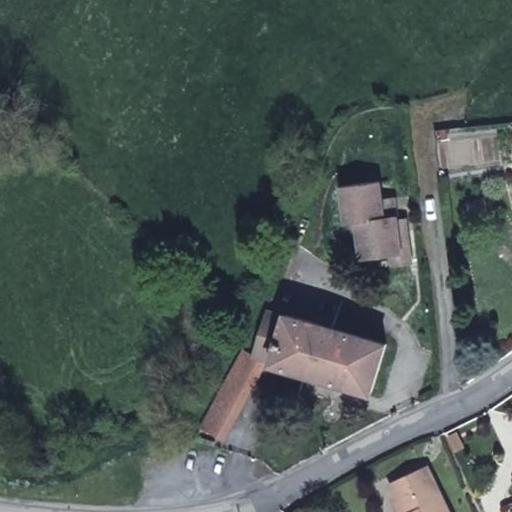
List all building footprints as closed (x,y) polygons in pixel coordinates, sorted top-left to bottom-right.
[(383,200),(381,182),(343,186),(348,224),(358,222),(397,217),(396,207),(384,209),(383,200)] [(396,207),(395,198),(383,200),(384,209),(396,207)] [(398,221),(397,217),(358,222),(363,259),(393,256),(394,266),(412,264),(407,231),(399,232),(398,221)] [(407,231),(406,220),(398,221),(399,232),(407,231)] [(275,361),(289,317),(269,311),(255,355),(263,358),(275,361)] [(371,393),(386,345),(289,315),(289,317),(275,361),(274,363),(371,393)] [(221,436),(263,358),(255,355),(245,351),(203,428),(221,436)] [(214,447),(216,441),(199,436),(196,441),(214,447)] [(449,511),(428,467),(392,484),(404,511),(449,511)]
